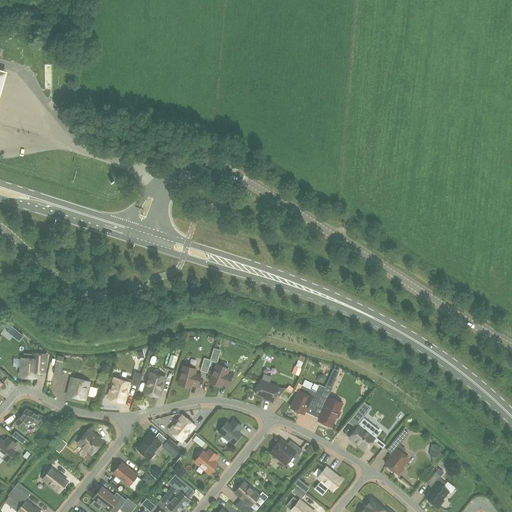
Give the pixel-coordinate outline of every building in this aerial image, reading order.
[(11,326),(6,332),(11,336),(16,330),(11,326)] [(214,348),(210,360),(210,361),(217,363),(221,350),(214,348)] [(143,351),(135,353),(137,360),(144,357),(143,351)] [(21,367),(20,376),(26,377),(28,379),(32,379),(34,378),(36,378),(36,373),(44,373),(45,367),(46,355),(33,354),(33,355),(24,354),(23,359),(22,359),(21,367)] [(167,366),(173,367),(176,355),(170,354),(167,366)] [(56,362),(53,374),(60,375),(62,364),(64,357),(57,356),(56,362)] [(207,373),(210,361),(210,360),(204,358),(200,371),(207,373)] [(213,371),(213,372),(209,382),(212,383),(213,385),(214,385),(216,386),(217,385),(221,387),(222,384),(227,386),(232,376),(226,374),(228,369),(217,364),(215,367),(214,368),(213,369),(213,371)] [(181,374),(178,385),(182,385),(183,387),(184,387),(186,387),(187,387),(191,388),(191,385),(197,386),(200,375),(194,374),(195,370),(183,366),(182,369),(181,370),(181,371),(180,373),(181,374)] [(295,366),(292,372),(298,375),(301,368),(300,368),(295,366)] [(333,368),(330,377),(336,379),(335,378),(339,371),(333,368)] [(132,380),(131,385),(138,387),(142,374),(135,372),(132,380)] [(151,373),(145,392),(148,393),(149,395),(153,397),(155,396),(158,397),(164,377),(151,373)] [(83,399),(88,382),(73,378),(68,396),(83,399)] [(115,379),(109,398),(112,399),(113,401),(117,402),(119,401),(122,402),(128,383),(115,379)] [(259,384),(257,385),(255,389),(256,392),(255,394),(266,398),(266,400),(273,403),(278,388),(260,381),(259,384)] [(298,393),(291,408),(293,409),(294,412),(298,414),(301,413),(303,414),(304,412),(306,408),(308,403),(310,404),(316,407),(318,401),(321,396),(324,389),(325,387),(319,385),(315,392),(315,393),(313,397),(308,395),(310,389),(301,385),(299,391),(298,393)] [(285,401),(292,393),(286,389),(279,396),(285,401)] [(318,401),(316,407),(323,410),(318,421),(321,422),(322,425),(325,427),(328,426),(331,427),(339,410),(342,403),(329,398),(328,395),(330,392),(324,389),(321,396),(318,401)] [(26,409),(15,422),(23,428),(25,426),(35,423),(37,425),(41,416),(26,409)] [(354,426),(362,416),(357,411),(349,422),(354,426)] [(183,416),(170,432),(180,441),(182,440),(193,426),(191,423),(191,421),(188,418),(185,419),(183,416)] [(242,428),(238,424),(233,421),(230,425),(226,422),(218,432),(233,444),(241,434),(238,432),(242,428)] [(359,426),(349,438),(355,443),(355,442),(359,445),(359,447),(363,449),(364,449),(365,450),(365,449),(367,449),(369,445),(369,444),(374,439),(359,427),(359,426)] [(88,430),(78,442),(92,454),(96,449),(98,448),(101,445),(100,444),(102,442),(88,430)] [(15,431),(12,436),(22,444),(26,439),(15,431)] [(169,439),(168,441),(159,433),(154,438),(150,434),(137,449),(139,451),(139,453),(143,456),(145,456),(147,458),(160,443),(175,456),(181,450),(169,439)] [(196,436),(192,440),(202,447),(205,443),(196,436)] [(16,444),(11,440),(7,437),(3,442),(0,440),(0,455),(7,461),(15,452),(12,449),(16,444)] [(180,440),(176,445),(181,449),(186,443),(182,440),(180,441),(180,440)] [(405,450),(394,440),(386,450),(392,455),(385,464),(387,466),(388,469),(391,472),(394,471),(396,473),(408,458),(402,454),(405,450)] [(271,452),(286,464),(295,453),(298,456),(302,450),(293,443),(289,448),(280,441),(278,443),(275,443),(272,447),(273,449),(271,452)] [(310,444),(306,449),(311,454),(315,449),(310,444)] [(59,453),(63,449),(58,445),(54,449),(59,453)] [(443,454),(440,453),(440,448),(437,445),(432,445),(430,456),(433,457),(434,457),(435,460),(436,460),(438,460),(439,459),(440,458),(442,456),(443,454)] [(210,450),(206,455),(202,452),(194,462),(209,474),(217,464),(215,462),(219,457),(210,450)] [(121,463),(113,473),(129,486),(137,475),(121,463)] [(326,467),(317,478),(321,481),(317,485),(325,491),(329,487),(333,491),(342,480),(326,467)] [(156,468),(151,474),(156,478),(161,472),(156,468)] [(67,481),(51,469),(43,480),(58,492),(67,481)] [(425,497),(427,499),(427,502),(431,505),(434,504),(436,506),(448,491),(442,487),(445,483),(439,478),(443,473),(438,469),(426,483),(432,488),(425,497)] [(145,474),(141,479),(148,485),(152,480),(145,474)] [(160,501),(156,506),(157,507),(162,511),(166,511),(169,509),(172,511),(178,511),(190,499),(188,498),(194,491),(175,475),(169,483),(173,486),(179,491),(166,506),(160,501)] [(244,482),(241,486),(235,493),(248,505),(245,508),(249,511),(251,511),(254,509),(250,506),(259,495),(244,482)] [(17,511),(39,511),(26,501),(25,502),(24,501),(31,493),(18,483),(8,496),(22,506),(17,511)] [(101,487),(93,498),(94,499),(103,505),(109,511),(110,511),(116,511),(126,500),(116,492),(113,497),(101,487)] [(296,487),(292,491),(301,498),(305,494),(296,487)] [(146,498),(141,504),(146,508),(150,511),(152,511),(157,507),(156,506),(146,498)] [(291,511),(313,511),(299,500),(298,501),(291,511),(290,511),(291,511)] [(390,511),(388,510),(385,511),(371,500),(362,511),(360,511),(359,511),(390,511)]
